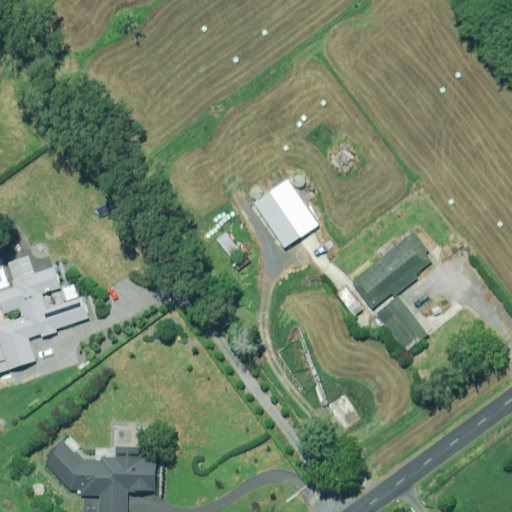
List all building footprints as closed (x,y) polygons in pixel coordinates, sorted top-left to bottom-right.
[(225,221),(231,232),(218,239),(227,255),(240,247),(238,243),(248,237),(235,215),(225,221)] [(431,265),(409,239),(360,281),(381,305),(395,293),(398,296),(418,279),(417,278),(431,265)] [(63,288),(57,268),(15,282),(17,288),(0,293),(0,294),(7,314),(22,309),(25,318),(0,326),(0,334),(12,370),(38,362),(30,339),(44,335),(45,338),(59,333),(58,330),(92,319),(86,299),(49,311),(44,295),(63,288)] [(346,276),(332,286),(356,318),(370,307),(346,276)] [(429,335),(401,299),(380,315),(408,351),(429,335)] [(161,493),(162,466),(145,465),(146,449),(87,447),(86,462),(68,441),(46,460),(73,491),(80,491),(85,496),(84,511),(129,511),(130,492),(161,493)]
